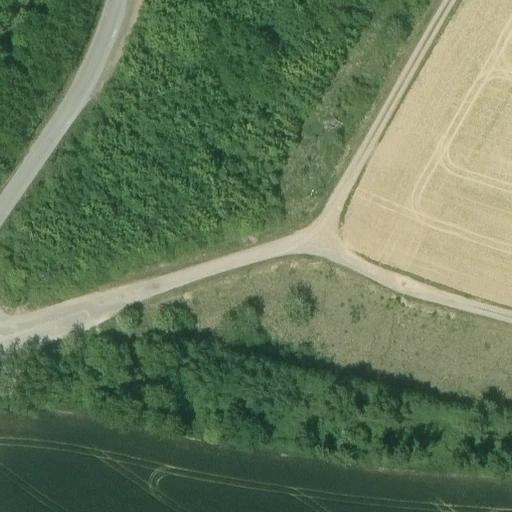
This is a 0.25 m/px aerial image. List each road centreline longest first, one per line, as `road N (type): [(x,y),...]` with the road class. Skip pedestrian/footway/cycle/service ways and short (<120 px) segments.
road 1 (track): [(0,342),(320,243)]
road 2 (track): [(320,243),(456,0)]
road 3 (track): [(511,323),(406,293),(338,259)]
